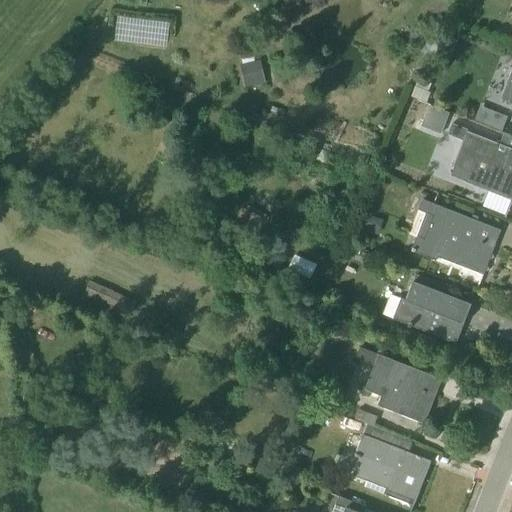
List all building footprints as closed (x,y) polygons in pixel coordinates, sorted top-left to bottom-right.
[(245,85),(265,83),(264,61),(243,63),(245,85)] [(511,77),(502,103),(511,107),(511,77)] [(475,122),(502,132),(509,115),(481,105),(475,122)] [(496,146),(466,133),(451,169),(467,176),(463,186),(510,204),(511,198),(511,140),(501,136),(496,146)] [(411,254),(481,282),(500,236),(430,208),(411,254)] [(401,282),(385,321),(454,348),(470,309),(401,282)] [(33,357),(17,353),(14,366),(30,370),(33,357)] [(363,391),(381,398),(377,408),(423,426),(427,416),(440,383),(377,358),(363,391)] [(360,459),(350,483),(413,508),(430,466),(406,456),(411,444),(366,426),(354,457),(360,459)] [(363,511),(364,510),(337,499),(332,511),(363,511)]
